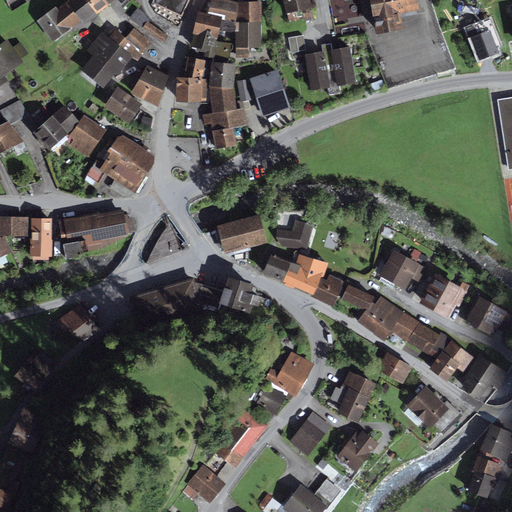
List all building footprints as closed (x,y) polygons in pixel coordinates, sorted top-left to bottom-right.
[(80,0),(71,0),(65,5),(78,22),(91,13),(80,0)] [(80,0),(91,13),(104,3),(101,0),(80,0)] [(155,0),(154,2),(181,16),(188,0),(155,0)] [(237,5),(216,0),(211,0),(209,15),(237,23),(237,5)] [(307,0),(284,0),(286,12),(309,7),(307,0)] [(369,0),(376,34),(403,29),(400,13),(419,9),(417,0),(369,0)] [(237,5),(237,23),(260,23),(260,2),(237,2),(237,5)] [(78,22),(65,5),(55,13),(54,11),(39,22),(54,41),(78,22)] [(132,19),(145,29),(150,22),(151,21),(146,13),(140,9),(132,19)] [(222,19),(199,14),(192,46),(210,50),(208,57),(227,61),(231,45),(217,41),(222,19)] [(168,35),(150,22),(145,29),(164,41),(168,35)] [(260,23),(237,23),(236,46),(259,47),(260,23)] [(115,29),(107,39),(136,62),(149,45),(131,31),(127,37),(115,29)] [(292,49),(307,47),(306,31),(291,33),(292,49)] [(488,31),(470,37),(477,58),(495,51),(488,31)] [(107,39),(101,34),(87,52),(93,56),(81,71),(101,88),(114,71),(117,72),(129,57),(107,39)] [(19,63),(4,41),(0,44),(0,84),(7,80),(2,74),(19,63)] [(322,52),(306,55),(312,89),(329,86),(330,92),(340,90),(339,85),(355,82),(349,47),(333,50),(333,45),(321,47),(322,52)] [(209,85),(209,80),(211,63),(184,59),(179,78),(177,100),(211,101),(209,85)] [(233,65),(211,63),(209,80),(209,85),(227,87),(230,88),(233,65)] [(168,78),(148,67),(132,92),(158,106),(168,78)] [(288,104),(276,71),(250,80),(261,113),(288,104)] [(227,87),(209,85),(211,101),(213,114),(232,110),(227,87)] [(139,103),(117,87),(104,105),(126,121),(139,103)] [(511,98),(498,101),(508,171),(511,170),(511,98)] [(28,115),(22,102),(3,110),(9,123),(28,115)] [(62,107),(33,133),(48,150),(77,123),(62,107)] [(246,122),(242,107),(232,110),(213,114),(204,116),(208,131),(212,130),(232,125),(246,122)] [(105,131),(85,117),(68,141),(88,155),(105,131)] [(0,151),(20,141),(6,124),(0,126),(0,151)] [(298,139),(304,154),(339,140),(332,124),(298,139)] [(232,125),(212,130),(216,150),(237,146),(232,125)] [(142,148),(123,136),(117,137),(108,152),(111,154),(103,165),(96,161),(84,180),(93,185),(95,182),(98,184),(105,174),(115,180),(110,188),(123,197),(131,198),(135,194),(154,163),(154,156),(147,151),(149,149),(144,145),(142,148)] [(125,211),(57,223),(64,259),(81,255),(80,250),(100,247),(99,238),(129,233),(125,211)] [(256,215),(217,228),(225,252),(264,239),(256,215)] [(26,220),(0,218),(0,235),(25,236),(26,220)] [(50,220),(31,220),(30,255),(49,256),(50,220)] [(314,227),(298,222),(294,232),(281,231),(279,246),(305,248),(314,227)] [(426,271),(393,252),(379,277),(404,292),(412,278),(420,282),(426,271)] [(283,282),(292,263),(273,254),(264,272),(283,282)] [(327,265),(304,256),(300,267),(292,263),(283,282),(312,296),(321,280),(327,265)] [(321,280),(312,296),(333,307),(344,284),(329,276),(326,282),(321,280)] [(467,293),(434,276),(420,303),(448,317),(454,304),(460,307),(467,293)] [(194,278),(130,297),(139,328),(202,309),(195,284),(194,278)] [(253,286),(228,278),(224,292),(220,304),(245,312),(248,303),(268,310),(271,300),(251,293),(253,286)] [(224,292),(195,284),(202,309),(217,311),(220,304),(224,292)] [(371,296),(346,286),(341,300),(366,310),(371,296)] [(393,332),(404,314),(405,312),(375,294),(366,310),(359,321),(385,341),(393,332)] [(511,320),(511,316),(478,299),(466,322),(488,334),(492,326),(506,333),(511,320)] [(80,307),(64,319),(83,343),(99,331),(80,307)] [(410,342),(420,324),(404,314),(393,332),(410,342)] [(439,335),(420,324),(410,342),(428,354),(439,335)] [(439,335),(428,354),(437,360),(449,341),(439,335)] [(475,359),(449,341),(437,360),(430,370),(446,380),(454,368),(465,375),(475,359)] [(311,366),(290,353),(277,374),(271,370),(266,379),(292,396),(311,366)] [(52,369),(38,356),(18,379),(32,391),(52,369)] [(409,369),(387,356),(379,371),(401,383),(409,369)] [(507,374),(478,357),(460,388),(479,400),(487,385),(497,390),(507,374)] [(373,385),(349,374),(331,409),(354,421),(373,385)] [(284,398),(266,388),(256,404),(275,415),(284,398)] [(426,388),(407,406),(429,428),(433,424),(443,434),(462,416),(448,401),(443,406),(426,388)] [(150,401),(133,398),(131,411),(149,413),(150,401)] [(233,422),(236,424),(213,452),(232,468),(266,427),(243,409),(233,422)] [(43,419),(24,411),(10,443),(28,451),(43,419)] [(330,427),(314,415),(293,442),(309,454),(330,427)] [(510,435),(491,427),(481,453),(509,464),(511,456),(511,440),(508,439),(510,435)] [(373,445),(358,433),(350,443),(348,442),(336,457),(352,470),(373,445)] [(503,468),(481,459),(468,490),(490,499),(503,468)] [(222,483),(201,467),(187,485),(207,501),(222,483)] [(311,500),(297,489),(282,508),(286,511),(320,511),(336,492),(325,483),(311,500)] [(196,511),(200,508),(182,493),(165,511),(196,511)] [(0,511),(5,511),(8,503),(0,500),(0,511)]
